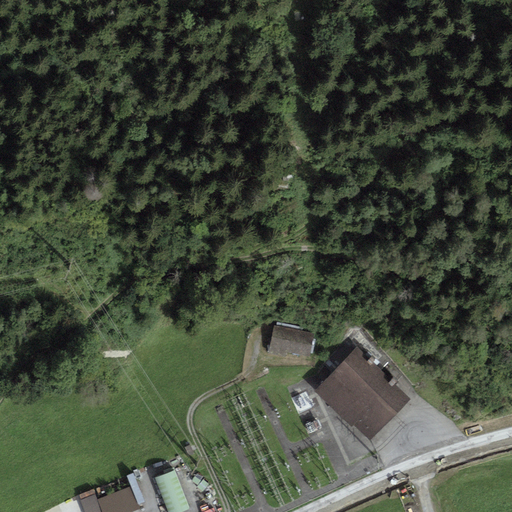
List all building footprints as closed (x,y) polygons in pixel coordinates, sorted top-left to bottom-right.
[(315,334),(274,326),(268,353),(286,356),(287,352),(310,357),(315,334)] [(387,371),(384,374),(356,348),(316,391),(371,442),(411,399),(396,385),(398,382),(387,371)] [(184,511),(190,510),(175,471),(155,478),(168,511),(184,511)] [(134,474),(128,476),(132,487),(139,505),(145,503),(134,474)] [(101,511),(132,511),(141,508),(139,505),(132,487),(99,500),(97,501),(101,511)] [(101,511),(97,501),(99,500),(94,490),(80,495),(82,500),(79,501),(83,511),(101,511)]
